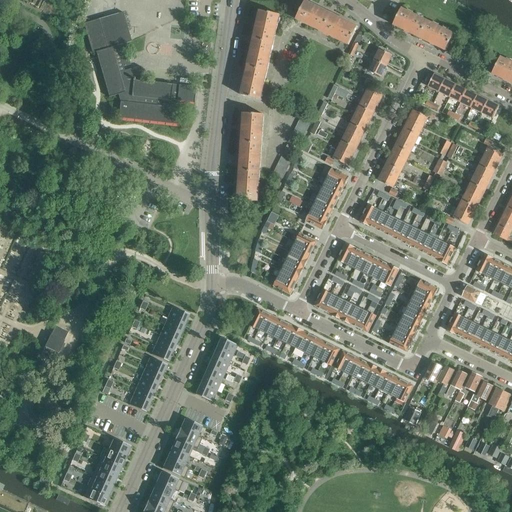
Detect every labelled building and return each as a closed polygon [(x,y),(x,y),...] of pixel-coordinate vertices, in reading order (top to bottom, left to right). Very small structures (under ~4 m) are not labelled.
[(322,32),(331,14),(305,1),(296,19),(322,32)] [(393,25),(446,51),(454,34),(402,9),(393,25)] [(254,39),(274,44),(280,15),(260,11),(254,39)] [(96,52),(109,98),(118,95),(120,102),(118,119),(181,126),(182,109),(179,109),(180,101),(194,103),(194,104),(196,87),(142,81),(138,68),(141,67),(124,71),(123,67),(130,65),(124,44),(131,42),(123,12),(86,23),(84,24),(92,53),(96,52)] [(358,27),(331,14),(322,32),(349,45),(358,27)] [(247,67),(268,72),(274,44),(254,39),(247,67)] [(380,49),(375,61),(387,67),(392,55),(380,49)] [(492,74),(511,83),(511,62),(501,57),(492,74)] [(387,67),(375,61),(369,72),(381,78),(387,67)] [(261,100),(268,72),(247,67),(241,96),(261,100)] [(428,87),(439,92),(445,80),(434,74),(428,87)] [(439,92),(450,98),(456,85),(445,80),(439,92)] [(450,98),(461,103),(467,90),(456,85),(450,98)] [(349,93),(338,88),(335,94),(345,99),(349,93)] [(369,89),(365,98),(378,105),(383,96),(369,89)] [(461,103),(472,108),(478,96),(467,90),(461,103)] [(472,108),(482,113),(488,101),(478,96),(472,108)] [(365,98),(360,107),(374,113),(378,105),(365,98)] [(488,101),(482,113),(493,119),(499,106),(488,101)] [(360,107),(356,116),(369,122),(374,113),(360,107)] [(414,111),(410,120),(423,127),(428,118),(414,111)] [(303,113),(300,118),(310,123),(312,118),(303,113)] [(244,114),(242,143),(262,144),(264,115),(244,114)] [(356,116),(352,124),(365,131),(369,122),(356,116)] [(300,118),(298,123),(308,128),(310,123),(300,118)] [(410,120),(405,129),(419,136),(423,127),(410,120)] [(298,123),(296,128),(305,132),(308,128),(298,123)] [(352,124),(347,133),(361,140),(365,131),(352,124)] [(296,128),(293,132),(303,137),(305,132),(296,128)] [(405,129),(401,138),(414,144),(419,136),(405,129)] [(293,132),(291,137),(301,142),(303,137),(293,132)] [(347,133),(343,142),(356,149),(361,140),(347,133)] [(301,142),(291,137),(289,142),(298,147),(301,142)] [(401,138),(396,146),(410,153),(414,144),(401,138)] [(306,144),(302,150),(308,153),(312,144),(307,142),(306,142),(306,144)] [(343,142),(339,151),(352,157),(356,149),(343,142)] [(242,143),(240,171),(260,173),(262,144),(242,143)] [(288,145),(285,150),(295,154),(297,149),(288,145)] [(396,146),(392,155),(406,162),(410,153),(396,146)] [(498,163),(503,155),(489,148),(485,157),(498,163)] [(285,150),(283,154),(292,159),(295,154),(285,150)] [(352,157),(339,151),(334,159),(348,166),(352,157)] [(283,154),(280,159),(290,164),(292,159),(283,154)] [(392,155),(388,164),(401,171),(406,162),(392,155)] [(334,161),(327,157),(325,162),(332,165),(333,162),(334,161)] [(485,157),(481,165),(494,172),(498,163),(485,157)] [(280,159),(278,164),(287,169),(290,164),(280,159)] [(333,162),(332,165),(331,167),(341,172),(343,167),(333,162)] [(278,164),(276,169),(285,174),(287,169),(278,164)] [(388,164),(383,173),(397,179),(401,171),(388,164)] [(481,165),(476,174),(490,181),(494,172),(481,165)] [(332,168),(327,178),(345,187),(349,177),(332,168)] [(285,174),(276,169),(273,174),(283,178),(285,174)] [(260,173),(240,171),(238,200),(258,201),(260,173)] [(397,179),(383,173),(379,182),(392,188),(397,179)] [(476,174),(472,183),(485,190),(490,181),(476,174)] [(327,178),(323,187),(340,195),(345,187),(327,178)] [(472,183),(467,192),(481,198),(485,190),(472,183)] [(323,187),(319,195),(336,204),(340,195),(323,187)] [(467,192),(463,200),(477,207),(481,198),(467,192)] [(319,195),(314,204),(332,212),(336,204),(319,195)] [(463,200),(459,209),(472,216),(477,207),(463,200)] [(314,204),(310,212),(328,221),(332,212),(314,204)] [(367,205),(359,222),(368,227),(377,209),(367,205)] [(503,216),(511,220),(511,209),(507,207),(503,216)] [(377,209),(368,227),(377,231),(386,214),(377,209)] [(472,216),(459,209),(454,218),(468,225),(472,216)] [(310,212),(305,222),(323,231),(328,221),(310,212)] [(386,214),(377,231),(386,235),(394,218),(386,214)] [(511,220),(503,216),(498,226),(511,232),(511,230),(511,220)] [(394,218),(386,235),(394,240),(403,222),(394,218)] [(403,222),(394,240),(403,244),(411,226),(403,222)] [(411,226),(403,244),(412,248),(420,230),(411,226)] [(511,232),(498,226),(494,234),(511,243),(511,238),(509,237),(511,232)] [(420,230),(412,248),(420,252),(429,235),(420,230)] [(301,232),(296,241),(313,250),(318,241),(301,232)] [(429,235),(420,252),(429,256),(437,239),(429,235)] [(437,239),(429,256),(437,261),(446,243),(437,239)] [(296,241),(291,250),(309,259),(313,250),(296,241)] [(346,243),(337,260),(347,265),(355,248),(346,243)] [(446,243),(437,261),(447,265),(456,248),(446,243)] [(355,248),(347,265),(356,269),(364,252),(355,248)] [(291,250),(287,259),(304,268),(309,259),(291,250)] [(364,252),(356,269),(364,274),(373,256),(364,252)] [(483,253),(474,271),(484,275),(493,258),(483,253)] [(373,256),(364,274),(373,278),(381,260),(373,256)] [(493,258),(484,275),(493,280),(502,262),(493,258)] [(287,259),(282,269),(300,277),(304,268),(287,259)] [(381,260),(373,278),(381,282),(390,264),(381,260)] [(502,262),(493,280),(502,284),(511,267),(502,262)] [(390,264),(381,282),(391,287),(400,269),(390,264)] [(511,267),(502,284),(511,289),(511,287),(511,267)] [(282,269),(278,278),(295,286),(300,277),(282,269)] [(278,278),(273,287),(291,295),(295,286),(278,278)] [(421,281),(416,290),(434,299),(438,289),(421,281)] [(467,286),(462,297),(475,303),(480,293),(467,286)] [(323,290),(314,307),(323,311),(332,294),(323,290)] [(416,290),(412,299),(429,308),(434,299),(416,290)] [(332,294),(323,311),(332,316),(340,298),(332,294)] [(340,298),(332,316),(341,320),(349,303),(340,298)] [(412,299),(407,309),(424,317),(429,308),(412,299)] [(349,303),(341,320),(350,325),(358,308),(349,303)] [(172,307),(168,317),(185,324),(189,315),(172,307)] [(358,308),(350,325),(358,329),(367,312),(358,308)] [(259,309),(250,326),(259,330),(268,313),(259,309)] [(407,309),(403,318),(420,326),(424,317),(407,309)] [(367,312),(358,329),(367,334),(376,316),(367,312)] [(268,313),(259,330),(268,335),(277,318),(268,313)] [(454,313),(445,331),(455,335),(455,336),(464,318),(454,313)] [(185,324),(168,317),(164,326),(181,334),(185,324)] [(277,318),(268,335),(277,339),(286,322),(277,318)] [(403,318),(398,326),(416,335),(420,326),(403,318)] [(464,318),(455,336),(464,340),(473,322),(464,318)] [(286,322),(277,339),(286,344),(295,327),(286,322)] [(473,322),(464,340),(473,345),(482,327),(480,326),(473,322)] [(45,347),(41,356),(54,362),(58,353),(64,341),(68,332),(55,326),(51,335),(51,334),(49,337),(48,337),(45,343),(46,344),(45,347)] [(164,326),(160,336),(176,343),(181,334),(164,326)] [(398,326),(394,335),(411,344),(416,335),(398,326)] [(295,327),(286,344),(296,348),(304,331),(295,327)] [(482,327),(473,345),(483,349),(491,331),(484,328),(482,327)] [(304,331),(296,348),(305,353),(313,336),(304,331)] [(491,331),(483,349),(492,354),(500,336),(499,335),(491,331)] [(394,335),(389,344),(407,353),(411,344),(394,335)] [(160,336),(156,345),(172,352),(176,343),(160,336)] [(313,336),(305,353),(314,358),(322,340),(313,336)] [(500,336),(492,354),(501,358),(510,340),(503,337),(501,336),(500,336)] [(237,345),(220,338),(216,348),(233,355),(237,345)] [(322,340),(314,358),(323,362),(332,345),(322,340)] [(511,341),(510,340),(501,358),(510,362),(511,358),(511,341)] [(156,345),(151,355),(168,362),(172,352),(156,345)] [(332,345),(323,362),(332,367),(341,349),(332,345)] [(233,355),(216,348),(212,357),(229,364),(233,355)] [(344,351),(335,368),(344,373),(353,355),(344,351)] [(353,355),(344,373),(353,377),(362,360),(353,355)] [(150,357),(146,367),(162,375),(167,365),(150,357)] [(229,364),(212,357),(208,366),(225,374),(229,364)] [(362,360),(353,377),(362,382),(371,364),(362,360)] [(435,384),(444,368),(433,362),(431,363),(423,378),(435,384)] [(371,364),(362,382),(371,386),(380,369),(371,364)] [(225,374),(208,366),(204,376),(220,383),(225,374)] [(444,368),(437,381),(444,384),(438,396),(443,398),(447,390),(448,386),(455,371),(445,366),(444,368)] [(146,367),(142,376),(158,384),(162,375),(146,367)] [(380,369),(371,386),(381,391),(389,373),(380,369)] [(446,395),(451,397),(456,388),(461,390),(468,375),(458,370),(450,385),(451,386),(446,395)] [(464,387),(475,393),(483,377),(472,372),(464,387)] [(389,373),(381,391),(390,395),(398,378),(389,373)] [(142,376),(137,386),(154,393),(158,384),(142,376)] [(220,383),(204,376),(199,385),(216,392),(220,383)] [(398,378),(390,395),(399,400),(407,383),(398,378)] [(468,407),(473,409),(475,405),(476,406),(480,398),(487,401),(494,387),(483,382),(476,396),(474,395),(468,407)] [(407,383),(399,400),(408,404),(417,387),(407,383)] [(216,392),(199,385),(195,395),(212,402),(216,392)] [(137,386),(133,395),(150,402),(154,393),(137,386)] [(504,392),(495,388),(487,404),(493,406),(488,416),(491,417),(504,392)] [(511,395),(504,392),(491,417),(495,419),(499,409),(505,412),(511,396),(511,395)] [(133,395),(129,405),(146,412),(150,402),(133,395)] [(422,396),(417,407),(423,410),(428,399),(422,396)] [(416,424),(420,416),(421,413),(410,408),(405,420),(415,425),(416,424)] [(202,426),(185,419),(180,428),(197,436),(202,426)] [(426,432),(432,435),(437,424),(431,421),(426,432)] [(444,426),(439,435),(445,438),(449,429),(444,426)] [(180,428),(175,439),(193,447),(197,449),(202,438),(197,436),(180,428)] [(450,444),(457,448),(463,435),(456,432),(450,444)] [(466,446),(473,449),(477,440),(470,437),(466,446)] [(131,446),(113,438),(109,448),(109,449),(126,456),(131,446)] [(193,447),(175,439),(171,449),(188,456),(193,447)] [(478,452),(485,456),(490,446),(483,443),(478,452)] [(488,454),(497,458),(502,449),(493,445),(488,454)] [(126,456),(109,449),(109,448),(105,446),(100,457),(122,466),(126,456)] [(188,456),(171,449),(167,458),(184,466),(188,456)] [(497,462),(504,466),(509,457),(501,454),(497,462)] [(122,466),(100,457),(96,466),(117,476),(122,466)] [(184,466),(167,458),(162,469),(184,478),(189,468),(184,466)] [(117,476),(96,466),(91,476),(113,486),(117,476)] [(183,481),(161,472),(156,482),(174,489),(173,490),(178,492),(183,481)] [(39,482),(49,486),(52,479),(43,474),(39,482)] [(113,486),(91,476),(87,486),(109,496),(113,486)] [(174,489),(156,482),(152,492),(169,499),(170,499),(173,490),(174,489)] [(109,496),(87,486),(82,497),(104,506),(109,496)] [(169,499),(152,492),(148,501),(169,511),(174,501),(170,499),(169,499)] [(148,501),(147,501),(142,511),(143,511),(144,511),(168,511),(169,511),(148,501)]
